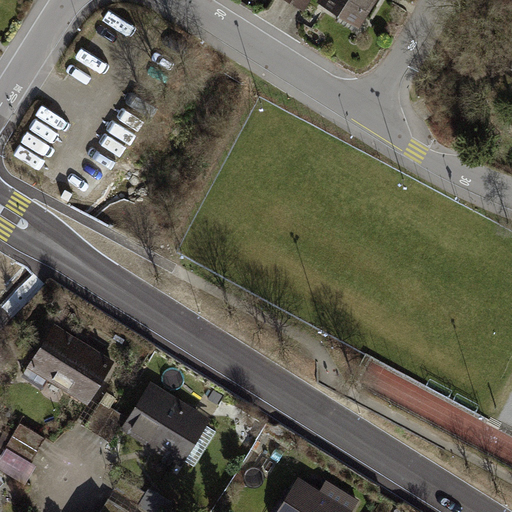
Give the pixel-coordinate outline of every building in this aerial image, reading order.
[(308,0),(291,0),(291,1),(303,9),(308,0)] [(373,0),(321,0),(320,1),(340,14),(346,4),(364,15),(373,0)] [(488,122),(479,119),(475,133),(484,135),(488,122)] [(65,189),(61,196),(68,200),(72,193),(65,189)] [(50,376),(86,398),(109,362),(58,330),(43,354),(38,351),(23,374),(43,387),(50,376)] [(177,455),(200,419),(154,391),(132,427),(177,455)] [(98,434),(114,409),(101,401),(85,426),(98,434)] [(98,434),(110,441),(126,416),(114,409),(98,434)] [(12,435),(38,450),(45,438),(20,422),(12,435)] [(30,463),(38,450),(12,435),(5,448),(9,450),(30,463)] [(30,463),(9,450),(0,465),(0,467),(25,482),(35,466),(30,463)] [(113,489),(138,505),(146,492),(120,477),(113,489)] [(344,511),(345,511),(300,483),(287,504),(283,502),(276,511),(344,511)] [(129,511),(107,499),(100,511),(102,511),(129,511)] [(170,511),(174,506),(166,501),(159,511),(170,511)]
